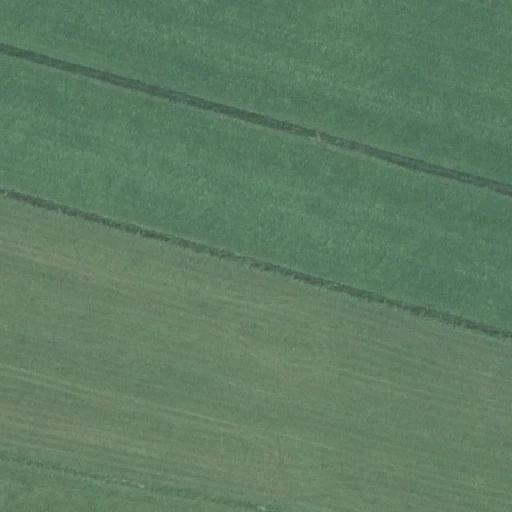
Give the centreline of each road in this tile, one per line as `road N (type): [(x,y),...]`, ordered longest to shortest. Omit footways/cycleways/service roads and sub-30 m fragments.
road 1 (track): [(511,144),(1,0)]
road 2 (track): [(0,66),(511,204)]
